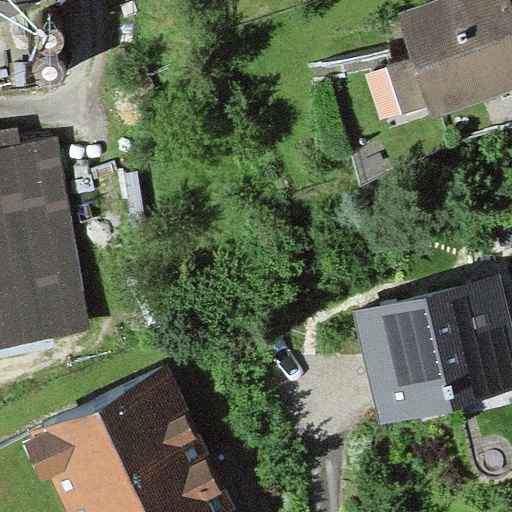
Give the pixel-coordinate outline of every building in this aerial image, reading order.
[(14,0),(21,12),(44,0),(14,0)] [(400,107),(429,98),(429,99),(511,72),(511,32),(501,0),(443,0),(401,14),(413,50),(384,59),(400,107)] [(30,29),(30,30),(33,35),(37,38),(43,40),(49,40),(54,37),(58,33),(59,27),(59,21),(56,16),(52,12),(47,11),(41,11),(35,14),(32,18),(30,24),(30,29)] [(27,56),(27,57),(27,64),(30,70),(35,75),(42,77),(49,77),(55,74),(60,68),(62,62),(62,55),(59,49),(54,45),(47,42),(40,42),(34,45),(30,50),(27,56)] [(42,145),(0,152),(0,336),(72,324),(42,145)] [(407,296),(356,308),(381,412),(453,395),(449,379),(509,364),(488,277),(407,296)] [(227,511),(170,384),(51,437),(85,511),(227,511)]
